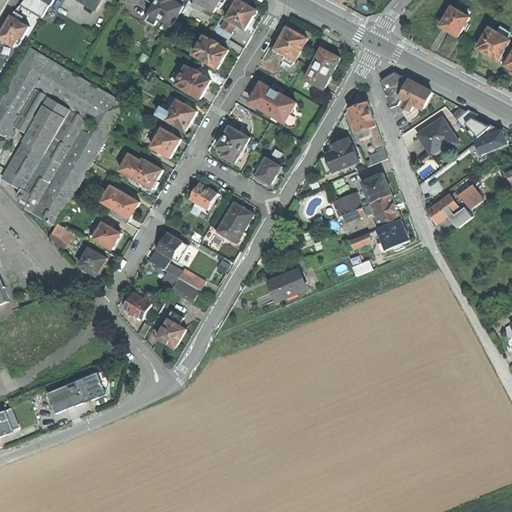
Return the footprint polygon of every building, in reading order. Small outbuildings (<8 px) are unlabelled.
[(0,0),(0,15),(8,0),(0,0)] [(50,5),(41,0),(25,0),(22,5),(42,17),(50,5)] [(80,0),(97,10),(102,0),(80,0)] [(159,0),(157,5),(150,16),(158,21),(160,19),(173,26),(184,6),(175,1),(175,0),(159,0)] [(196,0),(194,4),(195,4),(194,6),(201,10),(204,5),(215,11),(218,7),(220,8),(224,3),(221,1),(221,0),(196,0)] [(246,4),(239,0),(229,19),(224,16),(215,31),(230,40),(239,25),(247,30),(256,15),(257,14),(257,13),(258,12),(258,10),(258,9),(257,8),(256,8),(255,7),(253,7),(252,7),(246,4)] [(188,16),(194,6),(195,4),(194,4),(190,1),(183,12),(188,16)] [(471,18),(454,7),(442,26),(451,31),(459,37),(471,18)] [(22,16),(15,12),(0,37),(6,41),(15,47),(18,43),(21,37),(23,39),(30,27),(20,21),(22,16)] [(158,21),(150,16),(147,20),(156,25),(158,21)] [(499,33),(491,28),(479,49),(488,54),(499,61),(511,41),(508,38),(511,33),(503,28),(499,33)] [(309,40),(289,29),(284,38),(278,49),(288,55),(298,60),(309,40)] [(212,40),(206,36),(195,55),(219,69),(224,60),(230,50),(220,45),(221,43),(213,39),(212,40)] [(127,104),(31,49),(0,102),(0,133),(8,138),(9,138),(16,125),(37,90),(51,98),(30,133),(25,141),(47,153),(64,163),(83,130),(105,142),(127,104)] [(332,54),(323,49),(307,80),(326,89),(342,59),(332,54)] [(294,66),(298,60),(288,55),(285,61),(294,66)] [(197,71),(188,66),(182,76),(177,85),(201,99),(207,89),(212,81),(203,75),(203,73),(197,70),(197,71)] [(171,81),(177,85),(182,76),(176,72),(171,81)] [(411,81),(397,73),(383,81),(392,107),(398,107),(402,98),(411,81)] [(424,108),(433,92),(420,85),(411,81),(402,98),(409,101),(416,104),(424,108)] [(277,86),(274,90),(263,83),(258,92),(252,103),(287,123),(298,104),(282,94),(284,90),(277,86)] [(37,90),(16,125),(30,133),(51,98),(37,90)] [(199,112),(179,101),(172,113),(163,108),(159,115),(187,131),(193,122),(199,112)] [(412,111),(416,104),(409,101),(405,108),(408,109),(412,111)] [(374,114),(370,104),(352,110),(354,114),(357,123),(359,131),(370,127),(378,125),(374,114)] [(454,114),(457,119),(468,110),(462,107),(454,114)] [(464,126),(479,114),(470,109),(468,110),(457,119),(464,126)] [(461,142),(444,117),(419,134),(426,145),(431,153),(444,144),(449,150),(461,142)] [(384,144),(378,125),(370,127),(373,134),(377,147),(384,144)] [(182,140),(160,126),(156,134),(160,136),(154,147),(172,158),(177,148),(182,140)] [(251,139),(232,127),(226,137),(220,148),(227,152),(224,156),(237,163),(251,139)] [(370,127),(359,131),(362,138),(373,134),(370,127)] [(52,183),(36,212),(35,212),(57,225),(105,142),(83,130),(64,163),(52,183)] [(507,138),(504,131),(477,140),(482,154),(509,144),(507,138)] [(335,172),(361,161),(354,144),(353,144),(350,139),(332,146),(334,152),(328,154),(332,165),(335,172)] [(35,173),(47,153),(25,141),(3,178),(22,189),(22,188),(25,190),(35,173)] [(389,159),(386,149),(379,152),(371,154),(373,159),(375,164),(389,159)] [(52,183),(64,163),(47,153),(35,173),(52,183)] [(165,170),(146,159),(144,162),(132,154),(131,155),(129,154),(126,159),(126,160),(123,165),(125,166),(122,171),(140,181),(138,184),(146,188),(148,185),(154,189),(154,188),(156,189),(160,182),(158,181),(161,176),(165,170)] [(261,171),(269,159),(262,155),(255,167),(261,171)] [(269,159),(261,171),(257,179),(261,181),(265,183),(267,181),(273,184),(283,167),(269,159)] [(36,212),(52,183),(35,173),(25,190),(35,196),(30,204),(23,200),(22,202),(28,206),(27,207),(36,212)] [(389,185),(385,174),(364,183),(373,203),(392,195),(394,194),(389,185)] [(219,194),(201,183),(197,191),(192,200),(201,205),(199,208),(205,211),(207,208),(210,210),(219,194)] [(485,198),(476,186),(456,201),(452,194),(446,198),(455,211),(465,203),(470,209),(485,198)] [(136,200),(131,196),(114,187),(111,192),(105,203),(110,206),(131,218),(132,219),(137,210),(141,203),(136,200)] [(18,196),(23,200),(30,204),(35,196),(25,190),(22,188),(22,189),(18,196)] [(100,200),(105,203),(111,192),(106,189),(100,200)] [(344,199),(350,213),(363,207),(364,207),(358,193),(344,199)] [(397,206),(392,195),(373,203),(383,227),(402,219),(397,206)] [(455,211),(446,198),(430,211),(434,216),(439,223),(455,211)] [(344,215),(350,213),(344,199),(336,202),(342,216),(344,215)] [(106,210),(92,202),(88,210),(102,218),(106,210)] [(245,209),(236,204),(220,231),(239,242),(255,215),(245,209)] [(128,224),(131,218),(110,206),(107,211),(128,224)] [(366,214),(363,207),(350,213),(344,215),(347,222),(366,214)] [(471,218),(466,211),(457,218),(462,225),(471,218)] [(406,228),(402,219),(383,227),(380,228),(385,241),(389,249),(395,246),(404,242),(411,239),(406,228)] [(118,242),(123,234),(105,223),(100,232),(96,230),(92,237),(114,250),(118,242)] [(77,234),(59,224),(50,239),(63,253),(77,234)] [(184,242),(169,233),(167,238),(164,243),(163,242),(158,250),(174,259),(184,242)] [(373,240),(370,233),(352,241),(355,248),(373,240)] [(383,252),(389,249),(385,241),(379,243),(383,252)] [(190,246),(184,242),(174,259),(180,263),(190,246)] [(109,259),(91,249),(87,257),(81,266),(85,269),(89,271),(98,276),(103,268),(109,259)] [(375,268),(371,259),(355,266),(359,275),(375,268)] [(225,276),(231,265),(223,260),(217,272),(225,276)] [(170,263),(166,270),(171,272),(181,278),(202,291),(208,282),(196,275),(194,277),(185,272),(170,263)] [(309,288),(301,270),(272,282),(276,291),(279,300),(309,288)] [(181,278),(171,272),(166,281),(176,286),(181,278)] [(196,302),(202,291),(181,278),(176,286),(174,289),(196,302)] [(0,320),(16,314),(14,310),(21,307),(18,299),(10,302),(1,279),(0,279),(0,320)] [(129,302),(125,309),(144,320),(153,304),(146,300),(149,295),(144,292),(141,296),(135,293),(129,302)] [(175,312),(170,320),(180,326),(185,318),(175,312)] [(180,326),(170,320),(160,338),(169,344),(177,348),(188,330),(180,326)] [(152,327),(146,323),(139,335),(146,338),(152,327)] [(99,373),(107,391),(110,383),(105,371),(99,373)] [(78,381),(86,401),(107,392),(107,391),(99,373),(78,381)] [(78,381),(49,393),(58,413),(86,402),(86,401),(78,381)] [(13,408),(8,410),(15,430),(21,427),(13,408)] [(0,435),(15,430),(8,410),(0,413),(0,435)]
